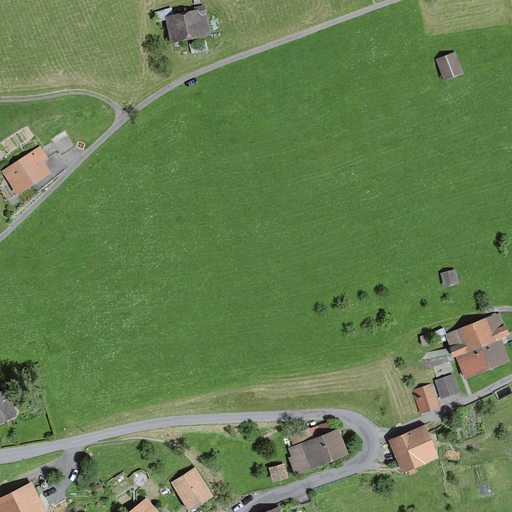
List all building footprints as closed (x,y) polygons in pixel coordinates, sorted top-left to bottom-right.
[(199,9),(164,16),(169,40),(204,33),(199,9)] [(451,50),(437,54),(443,74),(457,70),(451,50)] [(63,135),(50,142),(58,156),(71,149),(63,135)] [(36,151),(0,172),(0,174),(12,195),(44,176),(37,164),(42,161),(36,151)] [(454,273),(444,274),(446,283),(456,282),(454,273)] [(498,317),(444,336),(451,356),(454,354),(462,378),(505,363),(497,339),(504,336),(498,317)] [(420,333),(423,341),(447,334),(445,327),(420,333)] [(452,377),(439,382),(443,395),(456,391),(452,377)] [(439,382),(433,384),(438,397),(443,395),(439,382)] [(433,384),(412,392),(419,412),(438,405),(435,398),(438,397),(433,384)] [(1,391),(0,390),(0,417),(11,413),(1,391)] [(297,454),(294,455),(299,468),(340,452),(328,422),(290,437),(297,454)] [(421,429),(386,442),(397,471),(432,459),(421,429)] [(282,466),(273,469),(275,478),(284,476),(282,466)] [(192,470),(175,480),(191,506),(207,496),(192,470)] [(40,511),(28,487),(0,501),(0,508),(1,511),(40,511)]
